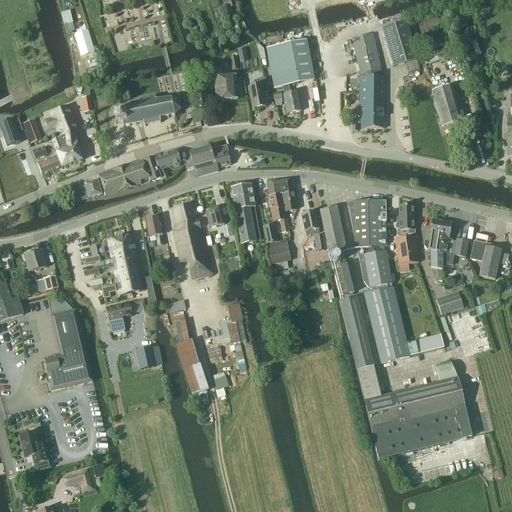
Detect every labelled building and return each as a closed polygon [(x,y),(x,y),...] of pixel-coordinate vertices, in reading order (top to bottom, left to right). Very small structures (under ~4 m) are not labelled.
[(393,68),(417,60),(405,22),(381,30),(393,68)] [(87,30),(72,35),(79,56),(94,51),(87,30)] [(360,79),(359,116),(361,116),(383,116),(384,78),(382,78),(372,35),(352,40),(361,79),(360,79)] [(306,42),(267,49),(275,90),(282,88),(288,87),(314,82),(308,50),(306,42)] [(450,48),(422,56),(425,65),(425,66),(426,65),(453,58),(450,48)] [(236,58),(229,59),(232,72),(238,71),(236,58)] [(216,102),(237,100),(235,77),(214,79),(216,102)] [(254,86),(247,88),(252,110),(265,108),(264,100),(269,99),(265,80),(253,82),(254,86)] [(288,87),(282,88),(283,96),(287,115),(300,112),(297,93),(290,95),(288,87)] [(442,129),(460,123),(450,88),(432,93),(442,129)] [(84,113),(92,112),(90,98),(83,99),(84,106),(83,106),(84,113)] [(173,116),(180,111),(178,103),(170,99),(156,102),(155,98),(139,102),(139,104),(120,108),(119,112),(113,114),(115,124),(122,122),(123,127),(143,123),(144,126),(160,122),(159,119),(173,116)] [(59,139),(78,132),(69,108),(50,115),(52,119),(44,122),(48,132),(56,129),(59,139)] [(361,125),(361,130),(383,130),(383,116),(361,116),(361,121),(358,121),(358,125),(361,125)] [(12,120),(0,123),(0,128),(7,149),(20,144),(17,134),(23,132),(19,118),(12,121),(12,120)] [(25,125),(32,144),(40,141),(33,122),(25,125)] [(78,133),(78,132),(59,139),(55,141),(59,152),(65,150),(77,146),(76,145),(75,134),(78,133)] [(73,159),(75,164),(82,161),(77,146),(65,150),(69,160),(73,159)] [(33,152),(35,160),(47,155),(44,148),(33,152)] [(218,173),(217,170),(210,152),(209,148),(189,153),(193,167),(194,167),(197,179),(218,173)] [(225,148),(210,152),(217,169),(217,170),(230,166),(225,148)] [(53,155),(54,158),(58,170),(75,164),(73,159),(69,160),(65,150),(59,152),(53,155)] [(153,159),(160,180),(161,179),(162,181),(168,178),(165,169),(172,167),(173,169),(179,167),(178,165),(180,164),(176,152),(154,159),(153,159)] [(54,158),(37,164),(42,176),(58,170),(54,158)] [(160,180),(153,159),(140,163),(132,166),(140,186),(160,180)] [(140,186),(132,166),(99,177),(105,198),(140,186)] [(282,194),(285,213),(297,211),(292,181),(267,185),(268,196),(282,194)] [(75,203),(103,196),(101,189),(99,189),(97,183),(84,186),(84,187),(72,190),(75,203)] [(250,187),(231,191),(241,245),(260,242),(250,187)] [(288,233),(285,213),(282,194),(268,196),(272,222),(280,221),(282,234),(288,233)] [(380,364),(410,358),(407,346),(406,346),(393,290),(383,248),(386,247),(386,202),(381,202),(355,202),(355,203),(348,205),(356,243),(364,283),(368,289),(370,289),(374,295),(365,297),(374,336),(380,364)] [(194,205),(170,211),(174,226),(198,221),(197,219),(194,205)] [(397,223),(397,229),(399,229),(399,231),(408,231),(408,235),(415,235),(414,222),(412,222),(412,207),(399,207),(399,223),(397,223)] [(209,229),(224,226),(220,209),(206,212),(209,229)] [(329,255),(345,251),(336,209),(319,212),(327,248),(326,249),(327,254),(329,254),(329,255)] [(305,231),(305,232),(306,236),(318,234),(313,213),(302,215),(304,224),(302,225),(304,232),(305,231)] [(158,219),(145,221),(149,239),(155,238),(156,239),(157,247),(163,246),(162,237),(161,237),(158,219)] [(174,226),(172,233),(180,264),(187,263),(192,281),(211,276),(198,221),(174,226)] [(437,253),(442,223),(432,221),(430,233),(427,232),(423,248),(426,252),(430,254),(431,270),(442,272),(442,256),(442,254),(437,253)] [(442,254),(442,256),(449,256),(452,240),(449,240),(451,224),(442,223),(437,253),(442,254)] [(230,226),(221,228),(223,238),(232,237),(230,226)] [(266,245),(277,243),(274,231),(272,231),(271,226),(263,228),(266,245)] [(132,294),(144,292),(132,237),(123,239),(123,236),(115,238),(115,241),(108,242),(120,297),(127,295),(132,294)] [(323,237),(314,238),(316,252),(325,251),(323,237)] [(399,266),(418,264),(415,239),(395,242),(399,266)] [(465,258),(468,243),(456,240),(453,256),(465,258)] [(495,281),(501,252),(486,248),(486,245),(473,242),(470,260),(482,263),(479,277),(495,281)] [(287,243),(267,247),(271,266),(275,265),(286,262),(287,262),(291,261),(287,243)] [(96,246),(89,247),(92,258),(98,256),(96,246)] [(43,255),(45,255),(44,250),(24,256),(28,273),(46,268),(43,255)] [(99,256),(84,259),(85,265),(100,262),(99,256)] [(340,297),(353,294),(346,266),(333,269),(340,297)] [(98,269),(83,272),(84,277),(99,274),(98,269)] [(47,292),(59,289),(56,277),(44,280),(47,292)] [(151,277),(144,279),(148,298),(155,297),(151,277)] [(102,279),(84,282),(90,287),(103,285),(102,279)] [(0,285),(0,323),(23,316),(17,299),(10,301),(5,284),(2,285),(0,285)] [(115,285),(101,289),(104,299),(110,298),(110,293),(116,292),(115,285)] [(441,317),(463,309),(458,294),(436,301),(441,317)] [(61,357),(44,360),(52,393),(93,383),(76,312),(65,315),(61,298),(48,301),(51,318),(56,336),(61,357)] [(356,299),(339,303),(364,402),(381,398),(356,299)] [(183,302),(168,306),(170,314),(185,310),(183,302)] [(129,305),(106,310),(111,334),(125,331),(122,319),(129,318),(132,317),(129,305)] [(239,305),(227,307),(230,322),(219,324),(220,326),(225,346),(240,343),(240,345),(246,343),(242,322),(243,322),(239,305)] [(185,321),(183,313),(173,315),(173,318),(171,318),(172,323),(176,344),(189,341),(185,321)] [(407,345),(407,346),(410,358),(443,349),(440,336),(407,345)] [(199,365),(191,341),(175,346),(182,370),(199,365)] [(151,348),(135,351),(140,371),(155,367),(151,348)] [(221,354),(219,348),(207,351),(210,365),(223,362),(220,354),(221,354)] [(450,364),(435,367),(438,383),(457,378),(450,364)] [(200,366),(183,371),(191,397),(208,392),(200,366)] [(381,398),(364,402),(378,461),(472,438),(457,380),(439,384),(381,398)] [(35,433),(19,437),(25,459),(32,457),(34,465),(47,462),(42,445),(38,446),(35,433)] [(106,475),(103,465),(92,468),(95,478),(106,475)] [(81,472),(62,477),(66,488),(84,483),(81,472)] [(40,475),(34,477),(36,485),(43,483),(40,475)]
